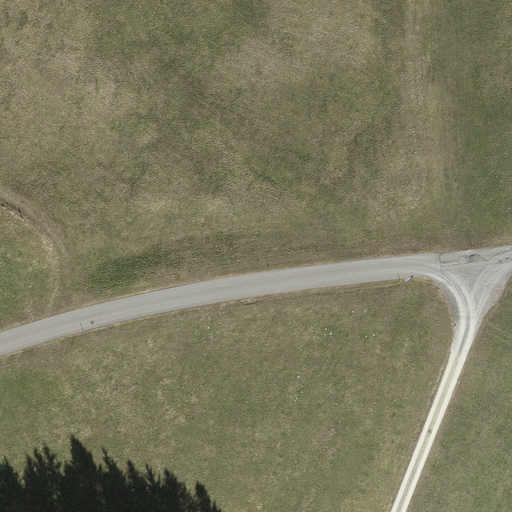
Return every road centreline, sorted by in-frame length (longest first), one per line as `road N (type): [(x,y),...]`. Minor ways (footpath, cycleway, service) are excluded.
road 1 (tertiary): [(435,268),(190,300),(0,348)]
road 2 (track): [(468,264),(474,312),(399,511)]
road 3 (track): [(0,191),(61,250),(71,326)]
